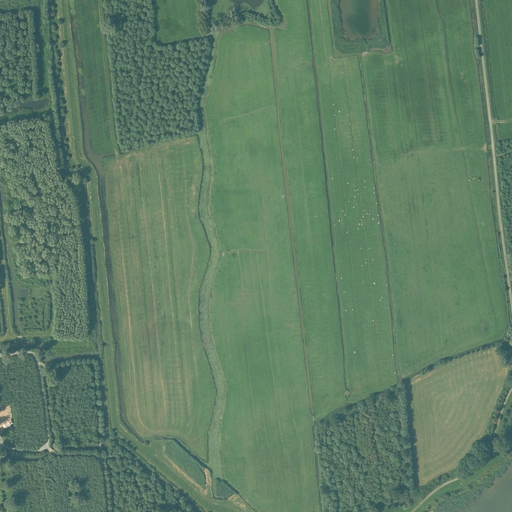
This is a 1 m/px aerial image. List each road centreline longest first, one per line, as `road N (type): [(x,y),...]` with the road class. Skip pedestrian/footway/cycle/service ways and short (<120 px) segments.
road 1 (track): [(511,305),(476,0)]
road 2 (track): [(412,511),(488,454),(511,390)]
